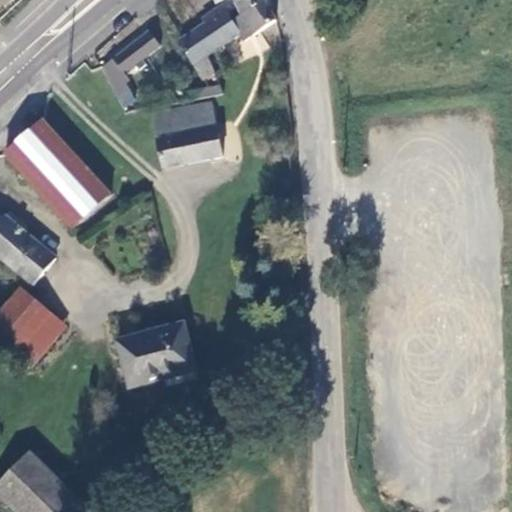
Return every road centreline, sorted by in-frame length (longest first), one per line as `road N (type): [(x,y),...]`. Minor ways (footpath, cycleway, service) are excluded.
road 1 (tertiary): [(330,511),(317,198),(290,0)]
road 2 (secondary): [(0,91),(108,0)]
